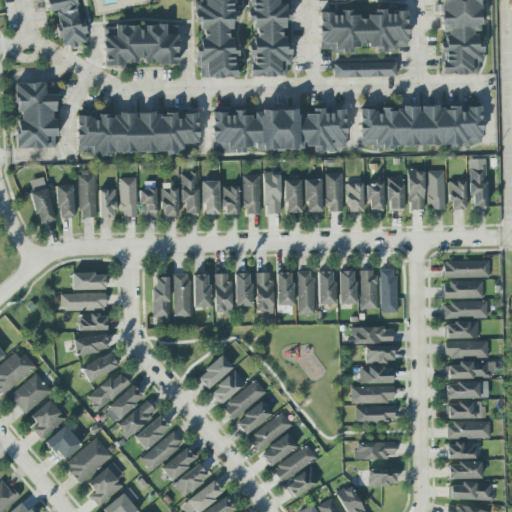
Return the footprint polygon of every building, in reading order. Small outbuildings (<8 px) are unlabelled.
[(74,0),(43,0),(47,13),(53,12),(62,48),(87,42),(82,19),(79,20),(74,0)] [(235,78),(235,56),(237,56),(237,45),(230,45),(230,23),(235,23),(235,4),(234,0),(196,0),(196,23),(201,23),(201,38),(199,38),(200,51),(195,51),(195,68),(200,68),(200,78),(235,78)] [(286,76),(285,66),(290,66),(290,44),(283,44),(283,21),(288,21),(288,1),(285,2),(284,0),(247,0),(248,22),(252,22),(252,31),(254,31),(254,45),(248,45),(249,77),(286,76)] [(440,75),(477,74),(477,63),(482,63),(481,42),(475,42),(475,32),(479,32),(478,0),(435,0),(436,12),(439,12),(440,32),(445,32),(445,43),(439,43),(440,75)] [(319,49),(332,49),(332,53),(351,53),(351,46),(375,46),(375,52),(396,52),(396,47),(407,47),(406,12),(384,12),(384,10),(373,10),(373,17),(355,18),(355,11),(340,11),(340,13),(318,14),(319,49)] [(103,65),(177,64),(177,35),(165,35),(164,25),(140,25),(140,26),(103,27),(103,65)] [(333,78),(395,77),(395,62),(333,64),(333,78)] [(16,149),(54,148),(54,112),(54,83),(14,84),(14,113),(15,113),(16,149)] [(480,146),(480,107),(461,107),(419,107),(419,109),(391,109),(391,108),(377,108),(377,110),(359,110),(359,147),(448,146),(480,146)] [(211,150),(223,149),(223,154),(244,153),(244,147),(254,147),(254,150),(303,150),(303,146),(312,146),(312,151),(345,150),(345,110),(322,110),(322,109),(311,109),(311,115),(302,116),(302,113),(295,113),(295,111),(251,111),(251,112),(210,112),(211,150)] [(76,155),(177,152),(177,151),(198,150),(197,114),(177,115),(177,112),(163,112),(164,114),(136,115),(136,114),(94,115),(94,116),(75,116),(76,155)] [(467,196),(471,196),(472,207),(484,207),(484,165),(466,165),(467,196)] [(422,170),(406,170),(407,210),(423,210),(422,170)] [(443,209),(442,170),(425,171),(426,210),(443,209)] [(197,214),(196,171),(179,171),(179,203),(182,203),(183,214),(197,214)] [(278,173),(262,173),(263,214),(278,214),(278,173)] [(324,212),(341,212),(340,173),(323,173),(324,212)] [(77,212),(81,212),(80,218),(94,217),(93,175),(77,176),(77,212)] [(257,175),(241,175),(242,214),(258,214),(257,175)] [(401,176),(385,177),(386,211),(402,211),(401,176)] [(52,221),(42,177),(27,181),(37,225),(52,221)] [(135,216),(134,177),(118,178),(118,217),(135,216)] [(299,213),(299,179),(283,180),(283,213),(299,213)] [(319,179),(303,179),(304,213),(320,212),(319,179)] [(200,182),(201,215),(217,215),(217,181),(200,182)] [(463,181),(447,181),(448,210),(464,210),(463,181)] [(345,212),(361,212),(360,183),(344,183),(345,212)] [(364,183),(364,200),(367,200),(367,211),(382,210),(381,183),(364,183)] [(56,218),(72,218),(71,185),(55,185),(56,218)] [(176,217),(176,185),(159,185),(160,217),(176,217)] [(220,186),(221,215),(237,214),(236,186),(220,186)] [(97,189),(98,218),(114,217),(113,189),(97,189)] [(155,218),(154,190),(137,190),(137,205),(141,205),(142,218),(155,218)] [(442,278),(487,277),(487,261),(442,262),(442,278)] [(394,269),(378,270),(379,313),(395,313),(394,269)] [(374,270),(357,271),(358,309),(374,309),(374,270)] [(295,272),(296,315),(312,314),(312,271),(295,272)] [(316,271),(316,305),(333,305),(332,271),(316,271)] [(354,304),(353,271),(337,271),(337,304),(354,304)] [(291,272),(274,273),(274,306),(291,305),(291,272)] [(104,289),(103,273),(70,274),(70,290),(104,289)] [(213,313),(229,312),(228,273),(212,274),(213,313)] [(249,273),(233,273),(233,306),(249,307),(249,273)] [(254,313),(270,312),(270,273),(254,273),(254,313)] [(189,317),(188,274),(171,274),(172,318),(189,317)] [(207,274),(191,275),(191,308),(208,307),(207,274)] [(152,319),(167,319),(167,277),(151,278),(152,319)] [(442,287),(442,299),(481,298),(480,282),(448,282),(448,286),(442,287)] [(103,293),(60,294),(60,310),(104,310),(103,293)] [(485,318),(485,301),(449,302),(449,306),(442,306),(442,318),(485,318)] [(77,331),(105,330),(104,314),(76,315),(77,331)] [(443,322),(443,339),(477,338),(476,322),(443,322)] [(391,343),(391,330),(383,330),(383,327),(350,327),(351,344),(391,343)] [(71,339),(74,355),(106,350),(104,334),(71,339)] [(486,341),(443,342),(444,358),(486,357),(486,341)] [(363,362),(392,362),(391,347),(363,348),(363,362)] [(18,358),(12,352),(0,363),(0,392),(2,395),(34,366),(23,354),(18,358)] [(80,368),(87,382),(116,367),(108,352),(80,368)] [(195,377),(205,389),(231,368),(220,355),(195,377)] [(456,362),(456,365),(444,366),(444,379),(487,378),(486,361),(456,362)] [(358,368),(358,384),(393,383),(392,367),(358,368)] [(85,397),(95,410),(128,385),(117,371),(85,397)] [(217,405),(244,383),(233,371),(207,392),(217,405)] [(24,414),(50,391),(34,373),(8,396),(24,414)] [(220,408),(231,420),(264,392),(254,380),(220,408)] [(478,382),(444,383),(445,399),(478,398),(478,382)] [(113,422),(142,397),(131,385),(102,410),(113,422)] [(349,403),(392,402),(392,386),(349,387),(349,403)] [(64,419),(48,400),(28,416),(36,425),(31,430),(40,440),(64,419)] [(115,425),(125,438),(155,413),(145,401),(115,425)] [(269,413),(258,401),(233,424),(244,436),(269,413)] [(444,406),(444,419),(480,418),(480,401),(456,402),(456,406),(444,406)] [(393,406),(353,407),(354,422),(393,421),(393,406)] [(246,439),(256,452),(290,425),(280,412),(246,439)] [(143,449),(168,428),(158,415),(132,437),(143,449)] [(487,422),(445,422),(445,439),(488,438),(487,422)] [(60,460),(79,444),(63,425),(44,441),(60,460)] [(182,443),(170,430),(139,459),(150,472),(182,443)] [(258,455),(268,467),(295,446),(284,433),(258,455)] [(63,464),(78,483),(111,456),(95,438),(63,464)] [(353,459),(393,458),(393,442),(352,443),(353,459)] [(474,459),(474,442),(453,442),(453,445),(445,445),(445,459),(474,459)] [(315,458),(305,445),(270,470),(280,483),(315,458)] [(195,460),(184,447),(159,468),(169,480),(195,460)] [(479,463),(446,462),(446,479),(479,479),(479,463)] [(207,476),(196,464),(171,485),(182,497),(207,476)] [(96,506),(121,487),(105,467),(85,483),(93,493),(88,497),(96,506)] [(318,480),(310,467),(282,485),(291,498),(318,480)] [(366,470),(366,485),(394,485),(394,469),(366,470)] [(0,511),(17,499),(2,480),(0,481),(0,511)] [(179,505),(183,511),(195,511),(221,493),(212,481),(179,505)] [(490,483),(459,482),(459,486),(447,485),(447,499),(489,500),(490,483)] [(363,511),(350,485),(335,492),(344,511),(363,511)] [(104,511),(137,511),(130,504),(137,498),(127,487),(102,509),(104,511)] [(202,511),(230,511),(233,510),(224,497),(202,511)] [(337,511),(329,498),(315,506),(318,511),(337,511)] [(28,511),(20,502),(8,511),(28,511)] [(485,511),(447,502),(444,511),(485,511)]
